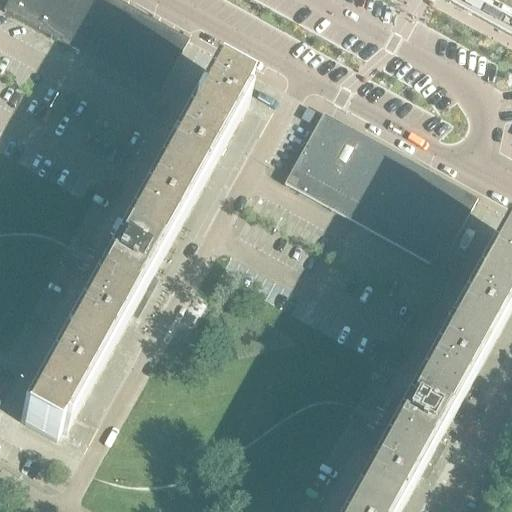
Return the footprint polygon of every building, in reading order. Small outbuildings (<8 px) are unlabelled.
[(9,0),(3,13),(66,48),(91,0),(9,0)] [(188,42),(111,0),(91,0),(66,48),(157,98),(188,42)] [(511,0),(442,0),(511,38),(511,0)] [(61,435),(65,437),(66,436),(65,436),(246,111),(247,110),(242,108),(248,98),(215,80),(215,81),(211,78),(210,79),(115,252),(104,246),(84,282),(95,288),(20,422),(19,423),(24,426),(23,426),(56,444),(61,435)] [(322,117),(291,173),(283,187),(437,272),(476,202),(322,117)] [(401,511),(445,433),(511,311),(511,244),(504,240),(504,241),(499,238),(499,239),(403,412),(393,406),(373,442),(372,442),(383,448),(348,511),(401,511)]
